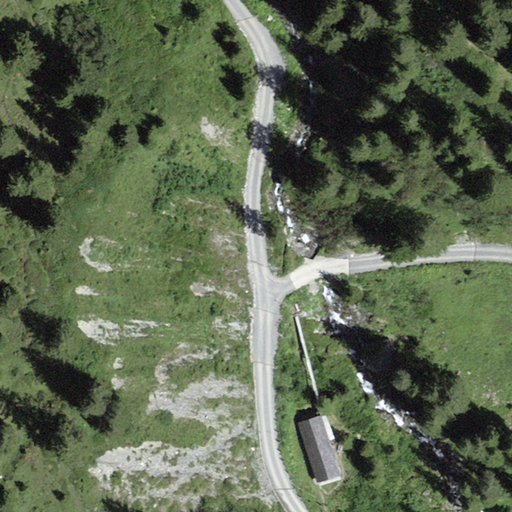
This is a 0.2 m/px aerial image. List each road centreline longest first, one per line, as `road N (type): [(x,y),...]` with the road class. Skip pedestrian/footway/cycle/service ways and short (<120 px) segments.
road 1 (track): [(263,292),(249,214),(265,95),(260,47),(232,0)]
road 2 (track): [(263,292),(340,265),(457,252),(511,255)]
road 3 (track): [(298,511),(278,475),(266,424),(263,292)]
